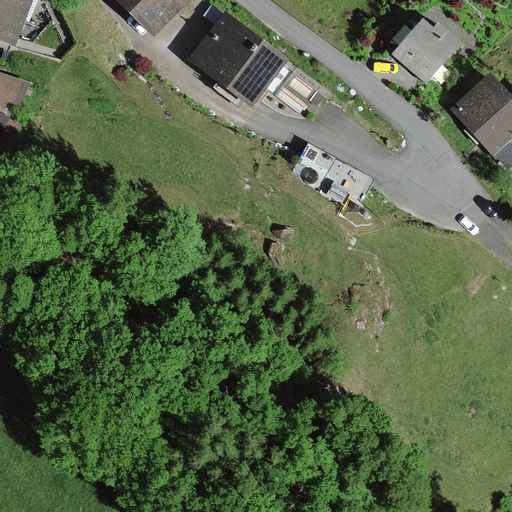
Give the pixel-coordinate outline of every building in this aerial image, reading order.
[(34,0),(0,0),(0,38),(18,45),(34,0)] [(190,0),(120,0),(156,35),(190,0)] [(288,62),(224,13),(187,61),(251,110),(288,62)] [(436,26),(426,17),(393,54),(427,85),(466,41),(441,20),(436,26)] [(0,72),(0,110),(20,117),(31,82),(0,72)] [(511,101),(488,76),(449,111),(506,174),(511,169),(511,101)] [(0,112),(0,147),(12,152),(24,125),(10,119),(11,117),(0,112)] [(375,179),(310,143),(294,172),(359,209),(375,179)]
